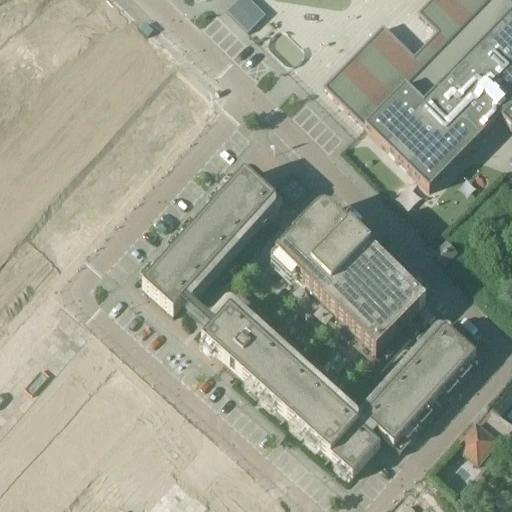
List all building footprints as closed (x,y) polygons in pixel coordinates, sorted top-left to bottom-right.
[(67,0),(62,0),(46,13),(77,50),(94,35),(97,39),(107,31),(93,13),(85,21),(67,0)] [(239,0),(228,12),(249,33),(266,15),(249,0),(239,0)] [(511,134),(511,9),(502,0),(437,0),(418,19),(437,39),(414,62),(383,32),(323,92),(428,197),(500,125),(511,136),(511,134)] [(46,13),(28,28),(58,65),(77,50),(46,13)] [(28,28),(9,44),(28,67),(19,74),(33,92),(43,83),(40,80),(58,65),(28,28)] [(141,60),(133,68),(138,74),(147,66),(141,60)] [(133,68),(125,76),(130,81),(138,74),(133,68)] [(0,69),(0,108),(2,111),(20,96),(23,100),(33,92),(19,74),(10,82),(0,69)] [(177,76),(161,94),(194,123),(210,106),(177,76)] [(100,79),(91,87),(97,93),(105,85),(100,79)] [(108,91),(100,99),(105,105),(114,97),(108,91)] [(161,94),(146,111),(179,140),(194,123),(161,94)] [(100,99),(91,107),(97,113),(105,105),(100,99)] [(146,111),(130,128),(163,157),(179,140),(146,111)] [(75,123),(66,131),(72,136),(80,128),(75,123)] [(130,128),(115,145),(148,174),(163,157),(130,128)] [(66,131),(58,139),(63,144),(72,136),(66,131)] [(115,145),(100,162),(133,191),(148,174),(115,145)] [(29,146),(20,154),(26,160),(34,152),(29,146)] [(42,154),(33,162),(39,168),(47,160),(42,154)] [(368,168),(374,163),(366,154),(360,159),(368,168)] [(33,162),(25,170),(30,176),(39,168),(33,162)] [(100,162),(85,179),(118,208),(118,207),(133,191),(100,162)] [(85,179),(69,196),(102,225),(118,208),(85,179)] [(276,207),(245,180),(144,294),(175,322),(276,207)] [(3,183),(0,186),(0,195),(1,197),(9,188),(3,183)] [(69,196),(54,212),(87,242),(102,226),(102,225),(69,196)] [(323,211),(273,262),(382,369),(432,318),(323,211)] [(54,212),(38,230),(71,260),(87,242),(54,212)] [(21,238),(6,255),(41,287),(58,269),(35,249),(43,240),(23,222),(14,232),(21,238)] [(446,245),(443,247),(434,257),(445,268),(457,256),(446,245)] [(0,287),(2,286),(24,306),(40,288),(41,288),(41,287),(6,255),(0,261),(0,287)] [(230,316),(203,346),(355,481),(382,451),(365,435),(230,316)] [(444,334),(362,425),(384,444),(386,446),(400,459),(481,369),(481,368),(482,368),(482,367),(482,366),(483,366),(483,365),(483,364),(483,363),(483,362),(483,361),(483,360),(483,359),(482,359),(482,358),(482,357),(481,357),(481,356),(465,342),(459,347),(444,334)] [(102,391),(135,421),(151,404),(118,374),(103,391),(102,391)] [(102,391),(86,408),(120,438),(135,421),(102,391)] [(86,409),(71,426),(104,455),(120,438),(86,408),(86,409)] [(71,426),(56,443),(89,472),(104,455),(71,426)] [(479,467),(496,446),(477,431),(460,452),(479,467)] [(168,436),(161,445),(166,450),(174,441),(168,436)] [(41,459),(74,489),(89,472),(56,443),(42,459),(41,459)] [(161,445),(153,453),(159,458),(166,450),(161,445)] [(41,459),(25,476),(58,506),(74,489),(41,459)] [(138,470),(130,478),(136,484),(144,475),(138,470)] [(25,477),(10,493),(31,511),(53,511),(58,506),(25,476),(25,477)] [(130,478),(122,487),(128,492),(136,484),(130,478)] [(466,507),(478,495),(470,488),(458,500),(466,507)] [(0,511),(31,511),(10,493),(0,504),(0,511)] [(247,511),(231,498),(218,511),(247,511)]
